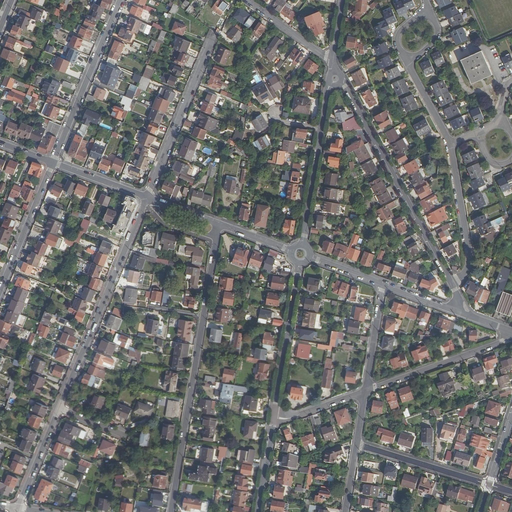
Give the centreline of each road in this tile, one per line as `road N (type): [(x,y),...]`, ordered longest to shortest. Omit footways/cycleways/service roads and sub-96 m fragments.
road 1 (residential): [(342,80),(451,282)]
road 2 (residential): [(146,196),(59,407)]
road 3 (residential): [(171,511),(203,315)]
road 4 (residential): [(214,32),(146,196)]
road 5 (residential): [(120,0),(53,163)]
road 6 (residential): [(329,83),(302,245)]
road 7 (residential): [(299,263),(273,416)]
road 8 (residential): [(365,390),(511,338)]
road 9 (residential): [(450,144),(469,256),(451,282)]
road 10 (residential): [(356,444),(489,484)]
road 11 (residential): [(0,290),(53,163)]
